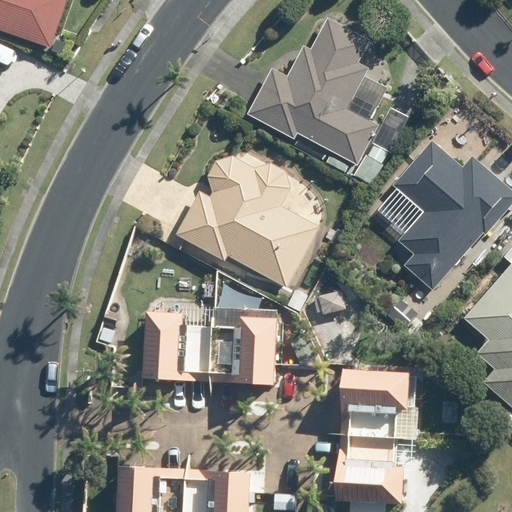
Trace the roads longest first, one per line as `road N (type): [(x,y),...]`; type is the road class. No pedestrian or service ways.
road 1 (tertiary): [(200,0),(129,100),(74,201),(11,396)]
road 2 (tertiary): [(11,396),(35,465),(33,511)]
